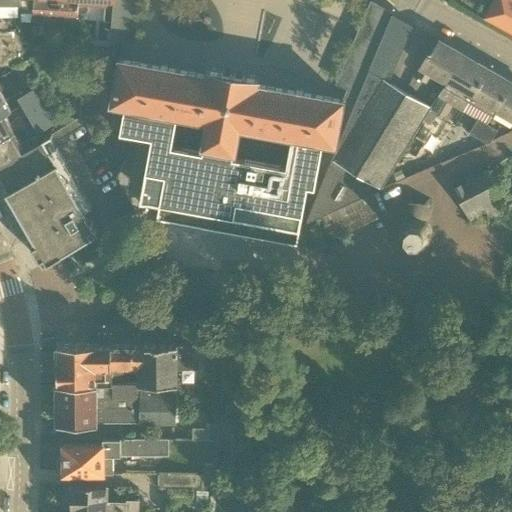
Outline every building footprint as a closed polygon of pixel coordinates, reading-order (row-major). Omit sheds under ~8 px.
[(20,0),(0,0),(0,64),(23,62),(21,22),(20,21),(20,0)] [(20,0),(20,21),(21,22),(32,23),(33,17),(33,13),(34,13),(35,0),(20,0)] [(35,0),(34,13),(78,16),(79,5),(79,0),(35,0)] [(511,0),(497,0),(488,18),(511,31),(511,0)] [(412,27),(412,25),(393,14),(355,104),(324,179),(306,224),(306,223),(321,217),(322,216),(378,191),(381,189),(382,188),(423,120),(431,107),(388,81),(412,27)] [(448,83),(465,55),(439,40),(432,51),(430,50),(420,67),(423,68),(417,77),(426,83),(432,73),(447,82),(448,83)] [(470,101),(489,69),(465,55),(448,83),(447,82),(444,87),(445,87),(431,107),(423,120),(431,125),(437,114),(439,115),(447,102),(464,111),(470,101)] [(106,103),(111,59),(95,58),(91,98),(82,97),(80,115),(91,117),(91,118),(105,120),(107,103),(106,103)] [(324,143),(336,145),(344,101),(344,100),(258,84),(259,80),(207,71),(206,74),(120,59),(120,60),(112,104),(125,107),(121,132),(152,138),(146,169),(142,192),(149,193),(146,211),(148,211),(158,213),(157,218),(191,224),(297,244),(308,187),(315,188),(323,143),(324,143)] [(470,101),(494,115),(496,111),(495,111),(511,84),(511,82),(489,69),(470,101)] [(56,122),(61,119),(40,84),(35,87),(18,98),(23,105),(39,132),(56,122)] [(511,84),(495,111),(496,111),(496,110),(511,119),(511,84)] [(3,95),(0,89),(0,116),(4,114),(5,114),(10,111),(3,95)] [(11,125),(5,114),(4,114),(0,116),(0,139),(14,131),(25,125),(22,120),(22,119),(11,125)] [(78,119),(69,124),(69,125),(73,132),(86,125),(89,124),(78,119)] [(470,133),(479,139),(488,125),(478,120),(470,133)] [(89,124),(86,125),(116,177),(117,176),(134,145),(105,131),(89,124)] [(488,125),(479,139),(488,144),(489,143),(497,131),(488,125)] [(51,134),(52,135),(56,142),(63,138),(59,131),(58,130),(51,134)] [(14,131),(0,139),(0,163),(20,152),(32,145),(28,138),(21,142),(14,131)] [(51,150),(45,139),(44,138),(43,139),(32,145),(20,152),(0,163),(0,178),(21,216),(29,229),(33,237),(29,239),(44,264),(60,255),(65,252),(99,233),(85,210),(85,209),(80,200),(51,150)] [(454,190),(466,213),(482,204),(490,218),(504,211),(496,196),(497,196),(485,173),(454,190)] [(429,246),(430,246),(430,245),(432,239),(433,233),(431,227),(429,223),(433,204),(431,200),(430,199),(424,204),(422,204),(412,203),(411,203),(409,195),(408,195),(402,204),(401,207),(398,220),(400,225),(397,231),(397,237),(399,243),(403,248),(409,252),(416,253),(421,252),(424,250),(425,250),(429,246)] [(140,422),(177,422),(177,370),(198,370),(199,346),(193,346),(177,346),(177,345),(58,344),(58,422),(98,422),(98,406),(140,406),(140,422)] [(168,439),(123,439),(103,438),(103,443),(63,443),(63,458),(61,458),(58,461),(58,467),(61,470),(63,470),(63,474),(105,474),(113,474),(113,455),(136,455),(136,454),(168,455),(168,439)] [(198,488),(199,475),(160,473),(159,487),(198,488)] [(72,484),(72,488),(69,490),(67,493),(67,496),(69,499),(72,501),(71,511),(138,511),(139,502),(107,500),(108,486),(72,484)] [(193,490),(169,489),(168,502),(193,503),(193,490)]
